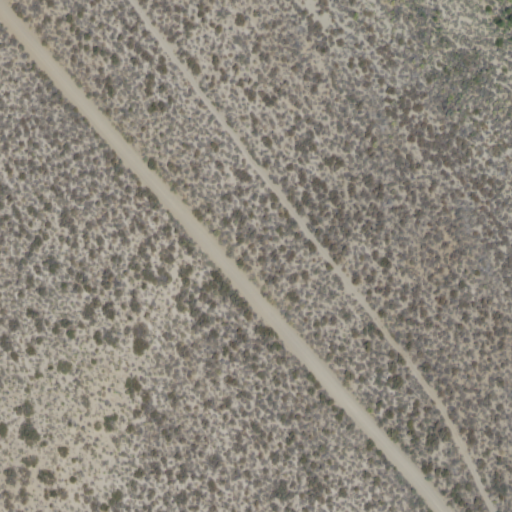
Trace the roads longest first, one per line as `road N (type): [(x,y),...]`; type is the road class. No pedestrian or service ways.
road 1 (residential): [(437,511),(0,15)]
road 2 (track): [(124,0),(409,375),(483,511)]
